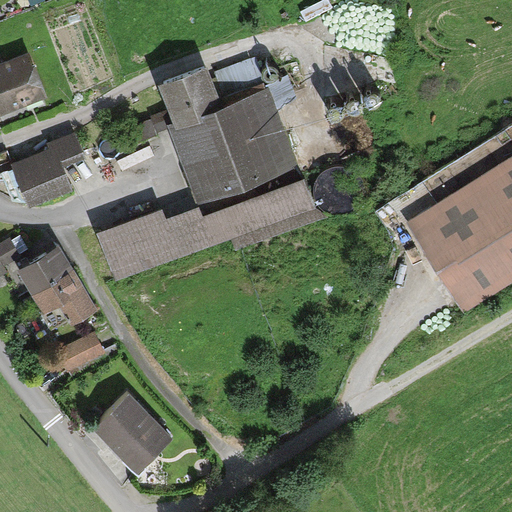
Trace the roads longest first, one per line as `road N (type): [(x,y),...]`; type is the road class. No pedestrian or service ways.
road 1 (track): [(177,511),(511,315)]
road 2 (residential): [(0,202),(52,216),(69,233),(166,388),(247,467)]
road 3 (track): [(0,140),(76,117),(161,70),(245,43)]
road 4 (residential): [(126,511),(0,351)]
road 5 (track): [(408,291),(348,411)]
